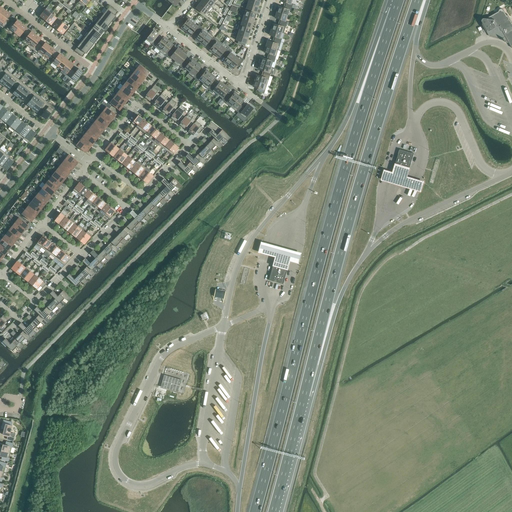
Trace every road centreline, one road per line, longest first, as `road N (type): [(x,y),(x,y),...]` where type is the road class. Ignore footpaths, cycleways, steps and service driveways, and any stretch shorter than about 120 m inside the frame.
road 1 (motorway): [(397,0),(316,262),(254,511)]
road 2 (motorway): [(290,446),(370,144),(418,0)]
road 3 (track): [(511,194),(395,254),(366,283),(314,473),(327,494),(324,511)]
road 4 (motorway): [(290,446),(341,292),(364,255)]
road 5 (motorway): [(391,0),(351,110),(329,146)]
